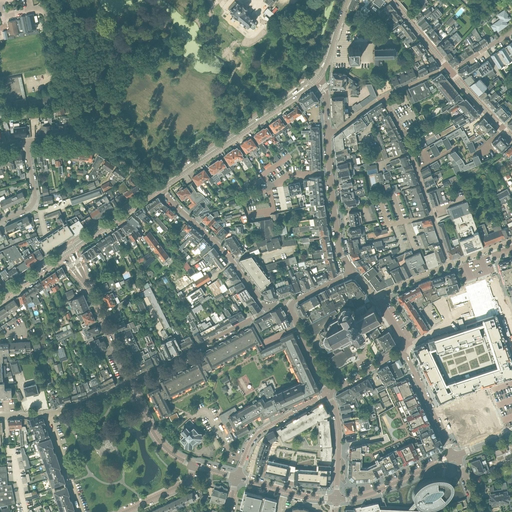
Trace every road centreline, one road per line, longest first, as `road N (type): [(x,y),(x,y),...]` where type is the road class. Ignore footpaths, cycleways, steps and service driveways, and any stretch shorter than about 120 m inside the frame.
road 1 (secondary): [(161,186),(313,78)]
road 2 (residential): [(383,96),(449,264)]
road 3 (residential): [(266,307),(130,382)]
road 4 (residential): [(266,307),(165,192)]
road 5 (residential): [(327,131),(339,250),(351,270)]
road 6 (residential): [(82,136),(45,7)]
road 7 (residential): [(237,476),(256,433),(327,392)]
road 8 (residential): [(454,456),(375,491),(336,498)]
